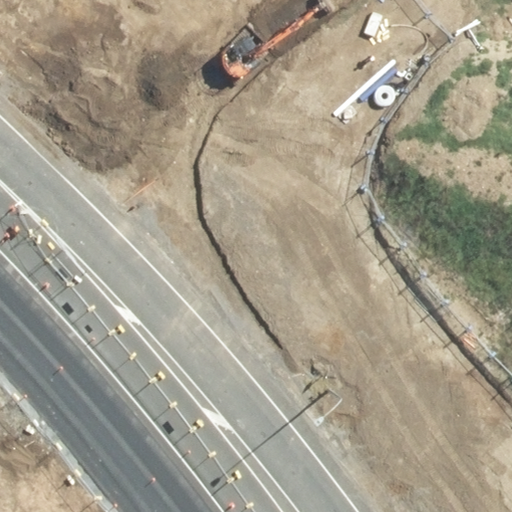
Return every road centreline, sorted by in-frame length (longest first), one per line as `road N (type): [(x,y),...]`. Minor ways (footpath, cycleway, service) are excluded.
road 1 (tertiary): [(0,63),(66,122),(383,511)]
road 2 (tertiary): [(241,511),(0,215)]
